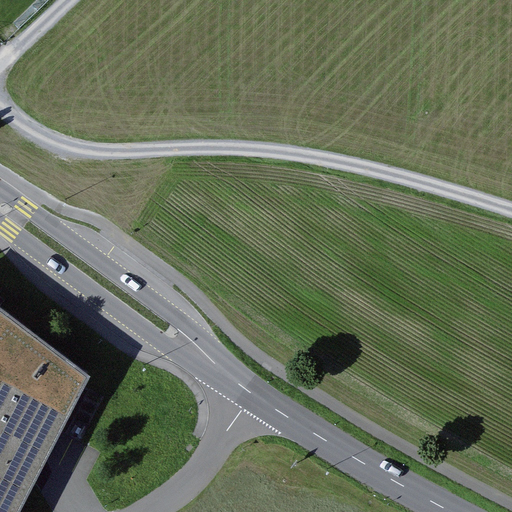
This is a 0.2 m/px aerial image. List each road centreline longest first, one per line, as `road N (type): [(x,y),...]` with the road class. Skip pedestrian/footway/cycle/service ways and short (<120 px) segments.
road 1 (track): [(511,216),(357,167),(234,149),(80,152),(46,141),(0,104)]
road 2 (tertiary): [(196,354),(181,323),(0,193)]
road 3 (tertiary): [(0,224),(167,346),(196,354)]
road 4 (tertiary): [(450,511),(247,393)]
road 5 (residential): [(247,393),(198,471),(144,511)]
